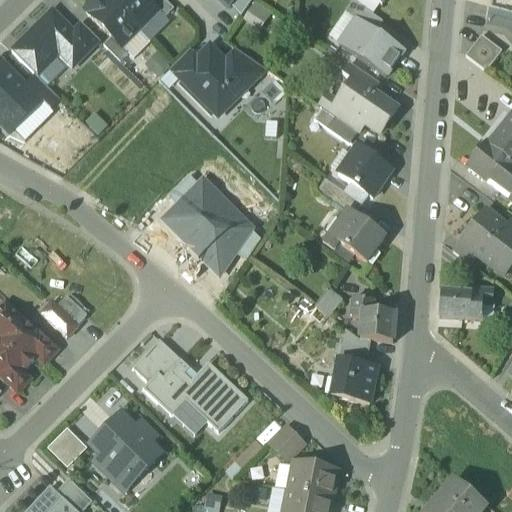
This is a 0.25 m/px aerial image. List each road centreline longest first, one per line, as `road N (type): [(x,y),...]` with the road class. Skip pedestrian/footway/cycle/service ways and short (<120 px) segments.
road 1 (residential): [(411,354),(443,0)]
road 2 (residential): [(392,486),(169,289)]
road 3 (residential): [(169,289),(0,459)]
road 4 (residential): [(169,289),(110,236),(0,169)]
road 5 (residential): [(392,486),(411,354)]
road 6 (residential): [(411,354),(451,367),(511,418)]
